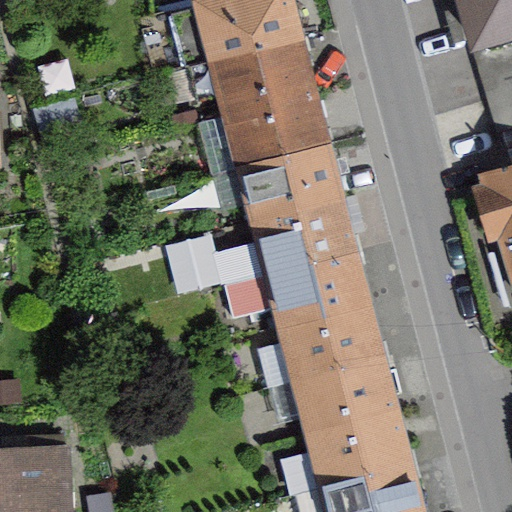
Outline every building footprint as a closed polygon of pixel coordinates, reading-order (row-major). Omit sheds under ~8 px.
[(289,0),(232,0),(188,12),(202,66),(300,41),(289,0)] [(511,0),(449,0),(469,61),(511,48),(511,0)] [(300,41),(202,66),(217,121),(314,96),(300,41)] [(314,96),(217,121),(231,176),(328,151),(314,96)] [(328,151),(231,176),(245,231),(342,206),(328,151)] [(511,174),(479,184),(511,304),(511,174)] [(342,206),(245,231),(259,285),(357,260),(342,206)] [(357,260),(259,285),(273,340),(371,315),(357,260)] [(371,315),(273,340),(288,395),(385,370),(371,315)] [(385,370),(288,395),(302,450),(399,425),(385,370)] [(399,425),(302,450),(316,505),(413,479),(399,425)] [(69,511),(67,459),(0,463),(0,511),(69,511)] [(421,511),(413,479),(316,505),(317,511),(421,511)]
